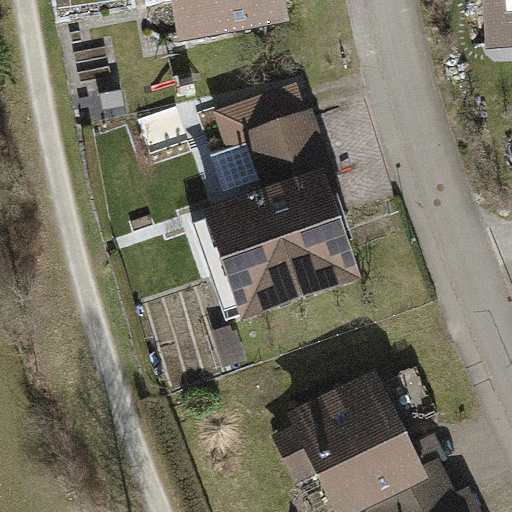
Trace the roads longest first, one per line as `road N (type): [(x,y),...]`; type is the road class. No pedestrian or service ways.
road 1 (track): [(24,0),(69,237),(162,511)]
road 2 (residential): [(511,397),(478,330),(393,77),(383,0)]
